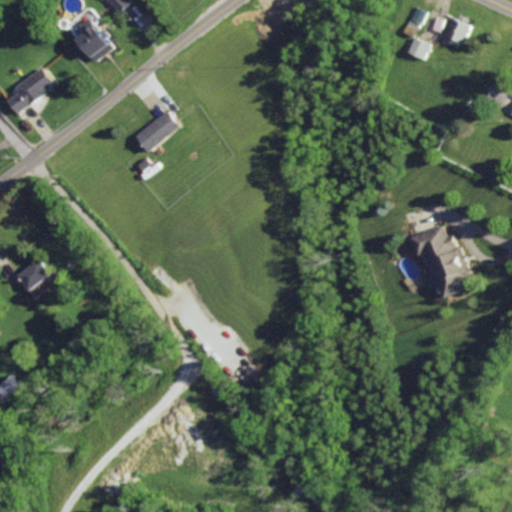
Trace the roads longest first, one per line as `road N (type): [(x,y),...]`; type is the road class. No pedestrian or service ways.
road 1 (residential): [(0,187),(239,0),(511,10)]
road 2 (residential): [(325,511),(0,124)]
